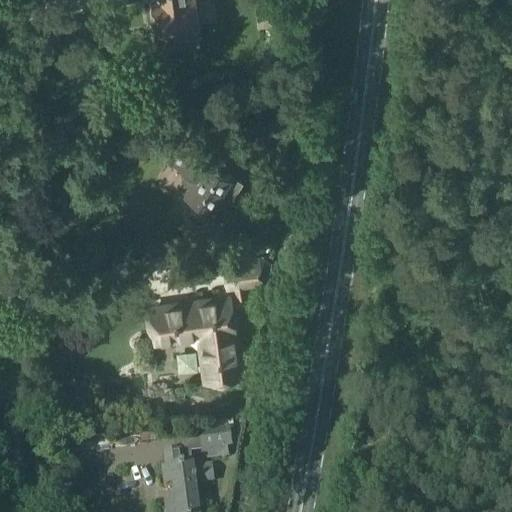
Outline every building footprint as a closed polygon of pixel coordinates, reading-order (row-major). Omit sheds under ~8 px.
[(159,0),(159,3),(154,3),(155,6),(152,8),(154,21),(157,22),(159,37),(197,32),(192,0),(159,0)] [(241,182),(207,161),(214,149),(189,133),(174,158),(177,160),(178,164),(184,168),(187,166),(190,168),(184,178),(192,183),(186,191),(199,199),(200,203),(205,206),(209,205),(215,209),(223,196),(230,200),(241,182)] [(217,226),(198,230),(201,245),(220,242),(217,226)] [(245,301),(243,287),(263,284),(260,258),(225,262),(228,288),(237,287),(239,298),(237,299),(230,300),(230,297),(151,306),(152,311),(149,317),(149,323),(151,329),(155,333),(156,338),(201,333),(207,378),(215,378),(217,382),(221,384),(226,384),(230,381),(231,376),(239,375),(233,330),(234,330),(231,306),(242,304),(245,301)] [(203,461),(226,458),(225,450),(229,449),(227,433),(200,436),(203,461)] [(140,437),(141,447),(149,447),(148,436),(140,437)] [(179,472),(177,455),(163,456),(166,474),(161,474),(163,489),(172,488),(174,511),(194,511),(191,485),(211,482),(209,467),(179,472)]
